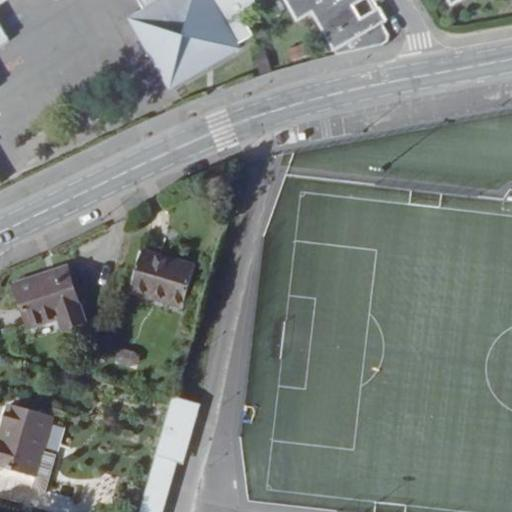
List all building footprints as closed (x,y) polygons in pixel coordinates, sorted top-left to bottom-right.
[(0,0),(0,186),(4,185),(0,177),(0,46),(10,40),(0,21),(0,5),(8,0),(137,0),(144,10),(133,16),(136,20),(131,23),(148,52),(152,50),(154,54),(150,56),(167,85),(171,83),(174,87),(203,70),(200,66),(205,64),(207,68),(236,52),(234,47),(253,36),(242,16),(258,7),(253,0),(0,0)] [(285,0),(299,23),(314,15),(312,11),(330,0),(285,0)] [(330,0),(312,11),(314,15),(335,53),(384,24),(375,8),(361,15),(355,4),(362,0),(330,0)] [(265,51),(254,55),(256,61),(267,57),(265,51)] [(267,57),(256,61),(261,77),(272,74),(267,57)] [(185,309),(197,270),(144,254),(133,294),(185,309)] [(87,323),(69,269),(16,287),(30,329),(60,319),(64,331),(87,323)] [(196,407),(175,400),(176,396),(155,467),(142,511),(160,511),(174,466),(179,468),(196,407)] [(0,451),(0,468),(37,479),(54,419),(12,407),(0,451)]
